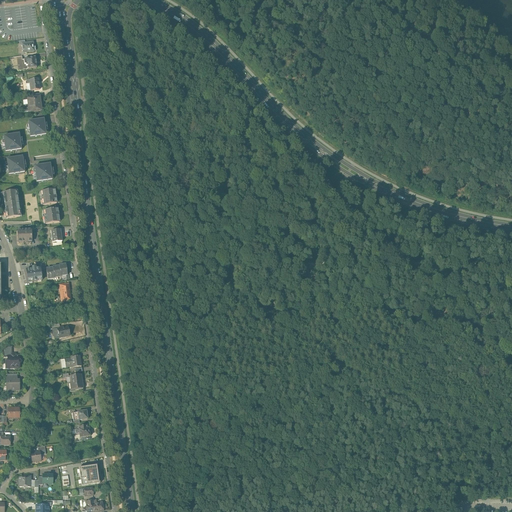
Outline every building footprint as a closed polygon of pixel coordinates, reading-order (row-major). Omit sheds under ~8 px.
[(33,47),(33,45),(33,42),(22,44),(23,53),(34,51),(34,50),(35,50),(35,47),(33,47)] [(14,68),(19,67),(23,67),(22,56),(13,57),(14,68)] [(31,69),(33,68),(34,68),(36,68),(36,66),(37,66),(36,63),(36,58),(35,59),(35,57),(30,58),(24,59),(25,64),(26,64),(26,66),(27,65),(28,69),(31,68),(31,69)] [(29,83),(29,84),(30,91),(39,89),(38,79),(27,80),(27,84),(29,83)] [(27,101),(26,101),(23,101),(23,105),(24,106),(27,105),(29,113),(33,112),(42,111),(41,107),(42,106),(42,101),(40,101),(39,97),(30,98),(27,99),(27,101)] [(44,119),(28,121),(30,138),(46,136),(44,119)] [(19,134),(3,136),(5,152),(21,150),(19,134)] [(22,157),(6,159),(8,175),(24,173),(22,157)] [(50,164),(34,166),(36,182),(52,180),(50,164)] [(54,190),(43,191),(41,192),(42,205),(56,203),(54,190)] [(4,201),(5,205),(19,203),(18,199),(17,199),(16,191),(10,192),(2,193),(4,201)] [(19,208),(19,203),(5,205),(5,209),(5,210),(6,218),(20,216),(18,208),(19,208)] [(43,211),(44,214),(45,224),(59,222),(57,209),(43,211)] [(31,230),(17,231),(18,242),(31,242),(31,230)] [(51,231),(51,232),(52,242),(56,242),(56,243),(62,242),(60,232),(59,230),(51,231)] [(67,275),(65,264),(59,265),(59,266),(60,276),(67,275)] [(60,276),(59,266),(52,267),(53,268),(54,278),(61,277),(60,276)] [(32,269),(26,270),(28,282),(28,281),(32,281),(32,282),(38,281),(37,280),(41,279),(41,281),(42,280),(40,268),(36,269),(35,267),(32,268),(32,269)] [(54,278),(53,268),(46,269),(48,279),(54,278)] [(61,302),(70,301),(71,301),(68,284),(59,285),(59,287),(56,287),(56,290),(59,290),(61,302)] [(64,337),(65,336),(70,335),(68,327),(62,328),(62,327),(60,327),(59,327),(59,329),(57,329),(59,338),(61,337),(62,338),(63,337),(64,337)] [(3,349),(3,354),(3,357),(7,357),(7,356),(11,356),(11,355),(12,355),(12,347),(8,347),(3,349)] [(21,362),(19,360),(19,356),(15,356),(15,355),(11,355),(11,356),(7,356),(7,360),(6,360),(5,361),(5,363),(6,364),(7,364),(7,368),(19,368),(19,364),(21,362)] [(79,356),(76,356),(71,357),(70,357),(72,367),(72,368),(72,367),(81,366),(79,356),(80,356),(79,356)] [(69,377),(69,378),(71,390),(83,388),(81,375),(75,376),(75,375),(74,375),(74,376),(73,376),(67,377),(69,377)] [(19,380),(18,380),(17,380),(17,377),(6,378),(6,392),(10,392),(10,390),(19,390),(19,380)] [(8,418),(14,417),(16,417),(16,415),(19,415),(19,408),(12,409),(11,409),(11,411),(8,411),(8,418)] [(72,413),(73,417),(73,421),(87,419),(86,411),(77,412),(77,413),(72,413)] [(79,433),(79,436),(80,438),(90,436),(89,428),(87,428),(86,426),(78,427),(78,429),(77,429),(77,430),(75,430),(76,434),(77,433),(77,434),(78,434),(79,433)] [(0,445),(1,445),(10,445),(10,436),(0,437),(0,445)] [(40,455),(43,455),(45,455),(44,447),(37,448),(38,452),(39,451),(40,455)] [(30,453),(32,461),(32,463),(35,462),(35,463),(36,464),(37,462),(41,461),(39,451),(30,453)] [(100,483),(97,465),(79,467),(81,486),(100,483)] [(42,473),(42,484),(53,484),(53,473),(42,473)] [(18,475),(18,488),(31,488),(31,475),(18,475)] [(93,495),(92,493),(92,492),(92,488),(84,489),(85,496),(93,495)] [(102,503),(99,503),(94,503),(93,501),(86,502),(86,511),(98,511),(103,511),(102,503)]
